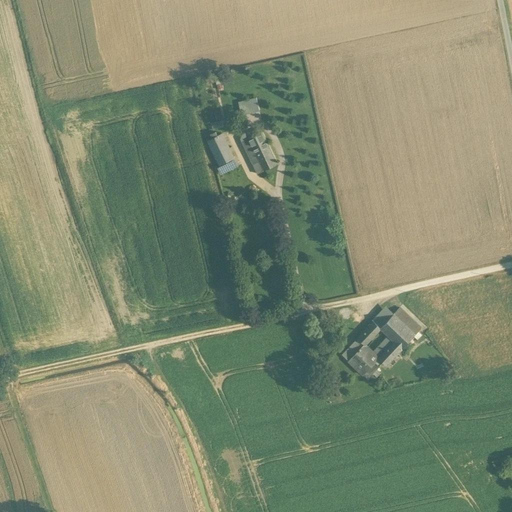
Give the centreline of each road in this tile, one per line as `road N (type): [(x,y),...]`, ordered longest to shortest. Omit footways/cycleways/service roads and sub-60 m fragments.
road 1 (track): [(0,378),(322,308)]
road 2 (track): [(322,308),(511,265)]
road 3 (track): [(0,347),(54,511)]
road 4 (track): [(277,195),(281,160),(263,122),(236,134),(260,183)]
road 5 (track): [(260,183),(277,195),(299,293),(322,308)]
